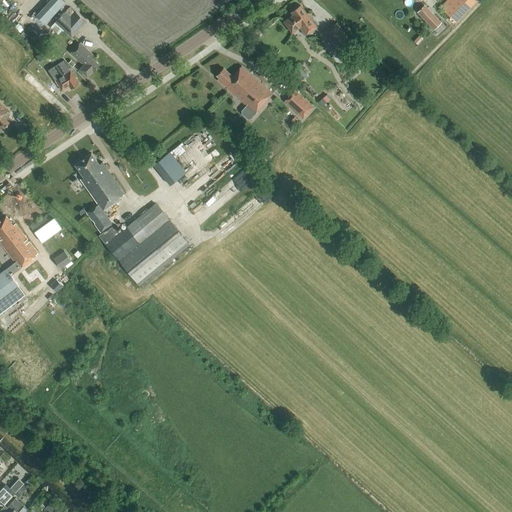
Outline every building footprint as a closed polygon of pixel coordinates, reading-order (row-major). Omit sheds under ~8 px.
[(46,23),(66,1),(64,0),(49,0),(36,14),(46,23)] [(455,23),(475,2),(472,0),(454,0),(444,11),(455,23)] [(299,28),(305,37),(317,28),(311,20),(310,20),(300,6),(291,13),(293,15),(284,22),(292,33),(299,28)] [(434,30),(441,23),(424,6),(417,13),(434,30)] [(71,18),(65,12),(55,23),(71,38),(85,23),(75,13),(71,18)] [(323,33),(337,52),(350,43),(336,23),(323,33)] [(88,78),(100,66),(92,58),(93,56),(81,44),(71,54),(84,66),(80,70),(88,78)] [(71,89),(79,84),(64,61),(58,65),(64,74),(56,80),(63,91),(70,86),(71,89)] [(272,95),(241,67),(232,77),(224,69),(217,76),(219,79),(218,81),(246,107),(241,113),(249,120),(272,95)] [(299,82),(307,76),(301,68),(293,74),(299,82)] [(44,84),(49,79),(40,70),(35,75),(44,84)] [(303,120),(314,107),(295,90),(284,103),(303,120)] [(327,94),(323,90),(315,98),(318,102),(327,94)] [(333,102),(330,98),(321,105),(324,109),(333,102)] [(5,129),(10,124),(3,117),(8,112),(0,105),(0,129),(1,130),(3,127),(5,129)] [(186,173),(170,152),(153,166),(170,186),(186,173)] [(92,154),(75,165),(83,177),(80,180),(97,205),(102,212),(103,211),(125,196),(102,164),(100,166),(92,154)] [(103,233),(98,236),(139,286),(190,245),(156,203),(119,233),(118,233),(113,225),(103,233)] [(97,205),(87,213),(100,233),(112,224),(103,211),(102,212),(99,208),(97,205)] [(13,225),(6,216),(0,220),(0,244),(14,263),(0,273),(0,314),(25,295),(21,290),(22,289),(12,277),(34,260),(32,258),(38,254),(16,224),(13,225)] [(62,229),(55,219),(35,233),(42,243),(62,229)] [(58,266),(69,258),(65,252),(53,259),(58,266)] [(0,504),(1,505),(3,506),(23,484),(19,479),(10,489),(6,485),(0,491),(0,504)] [(23,493),(19,489),(14,494),(18,498),(23,493)] [(18,511),(24,506),(15,499),(7,508),(12,511),(11,511),(18,511)]
